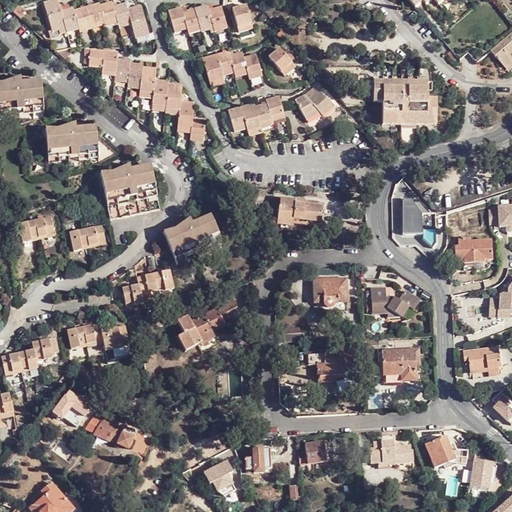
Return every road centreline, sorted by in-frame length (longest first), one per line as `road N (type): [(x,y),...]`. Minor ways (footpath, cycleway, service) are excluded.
road 1 (residential): [(0,22),(168,165),(175,196),(121,258),(46,293),(0,341)]
road 2 (residential): [(511,457),(446,393),(440,293),(384,248),(377,195),(400,165),(511,130)]
road 3 (unknown): [(138,511),(153,462),(145,418),(105,397),(68,396)]
